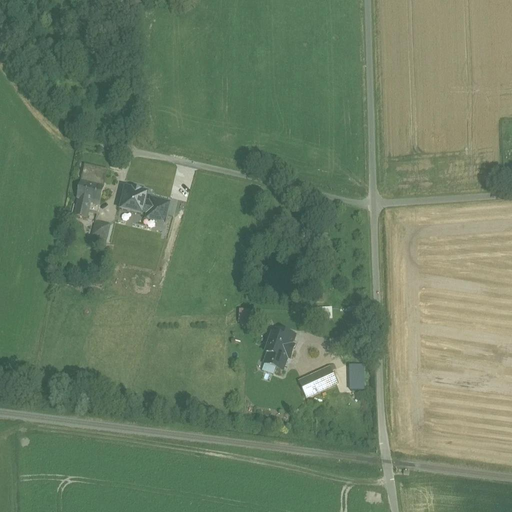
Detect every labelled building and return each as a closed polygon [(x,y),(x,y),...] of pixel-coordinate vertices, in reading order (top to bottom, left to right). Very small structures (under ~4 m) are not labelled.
[(472,108),(489,108),(487,56),(478,56),(478,66),(471,66),(472,108)] [(450,119),(468,119),(466,63),(459,63),(458,57),(454,57),(454,62),(448,62),(450,119)] [(428,134),(445,134),(444,66),(427,66),(428,134)] [(406,82),(407,147),(423,147),(422,86),(415,86),(415,82),(406,82)] [(107,172),(85,167),(85,168),(87,168),(86,173),(84,173),(78,201),(79,201),(75,217),(87,220),(89,210),(88,210),(89,203),(100,206),(107,172)] [(145,203),(147,195),(126,191),(121,212),(142,216),(143,213),(145,203)] [(151,204),(145,203),(143,213),(148,214),(146,220),(165,224),(169,204),(151,200),(151,204)] [(110,227),(97,224),(94,236),(99,237),(97,244),(105,245),(107,239),(110,227)] [(317,321),(332,320),(332,308),(317,308),(317,321)] [(238,311),(238,324),(249,324),(249,311),(238,311)] [(295,337),(277,332),(265,365),(283,371),(287,359),(290,360),(294,347),(292,346),(295,337)] [(325,390),(318,375),(312,378),(319,392),(325,390)] [(312,378),(300,383),(306,398),(319,392),(312,378)]
